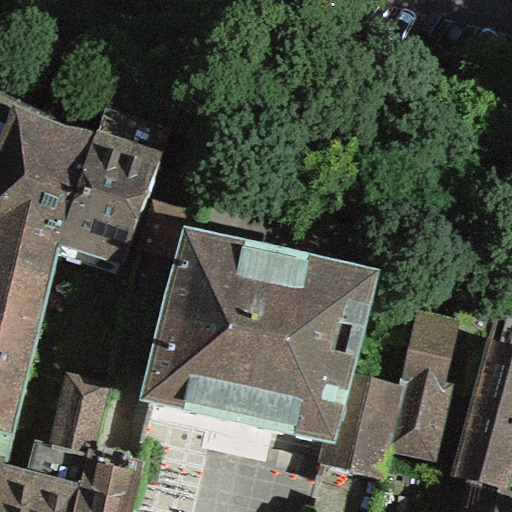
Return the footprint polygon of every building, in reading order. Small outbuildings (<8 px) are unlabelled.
[(55,245),(58,246),(91,155),(13,124),(0,154),(0,471),(52,260),(55,245)] [(155,176),(91,155),(58,246),(55,245),(52,260),(111,279),(115,266),(120,268),(155,176)] [(309,229),(307,226),(205,204),(197,229),(185,269),(154,387),(149,410),(233,429),(323,448),(316,471),(376,486),(384,452),(396,396),(342,382),(378,238),(363,235),(358,239),(309,229)] [(152,214),(137,256),(185,269),(197,229),(152,214)] [(511,270),(505,269),(495,313),(511,318),(511,270)] [(412,328),(396,396),(384,452),(426,462),(453,337),(412,328)] [(494,511),(497,502),(511,447),(511,360),(488,353),(454,485),(467,489),(462,511),(494,511)] [(139,384),(120,470),(135,474),(147,409),(149,410),(154,387),(139,384)] [(0,511),(76,511),(87,469),(85,469),(102,395),(65,386),(48,459),(34,455),(25,490),(0,483),(0,511)] [(126,511),(133,479),(87,469),(76,511),(126,511)] [(511,511),(511,505),(497,502),(494,511),(511,511)]
